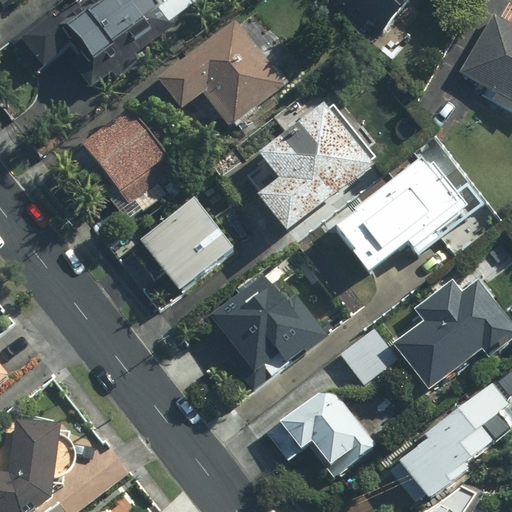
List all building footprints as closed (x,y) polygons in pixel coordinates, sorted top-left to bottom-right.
[(0,0),(0,12),(5,19),(28,0),(0,0)] [(153,38),(131,11),(145,0),(88,0),(58,24),(49,14),(10,45),(42,84),(76,57),(97,83),(153,38)] [(420,2),(417,0),(339,0),(352,11),(346,19),(377,44),(402,28),(420,2)] [(511,33),(497,25),(462,84),(511,114),(511,33)] [(288,95),(237,30),(158,90),(184,124),(208,106),(232,138),(288,95)] [(261,170),(283,197),(258,217),(288,256),(377,186),(325,120),(261,170)] [(170,172),(130,121),(81,159),(120,210),(170,172)] [(463,221),(424,174),(338,244),(377,291),(463,221)] [(235,265),(196,213),(141,253),(179,306),(235,265)] [(241,381),(257,402),(329,345),(297,305),(284,315),(262,288),(212,328),(249,375),(241,381)] [(511,332),(477,289),(462,300),(454,289),(416,318),(425,330),(393,355),(431,404),(483,364),(491,373),(511,356),(511,332)] [(0,386),(18,371),(0,349),(0,386)] [(511,416),(493,393),(394,474),(425,511),(436,511),(511,447),(511,416)] [(307,413),(269,440),(289,468),(301,460),(303,463),(315,454),(336,484),(377,455),(334,395),(308,414),(307,413)] [(72,425),(24,418),(17,473),(0,469),(0,506),(37,511),(42,511),(62,497),(72,425)] [(482,511),(464,501),(448,511),(482,511)]
